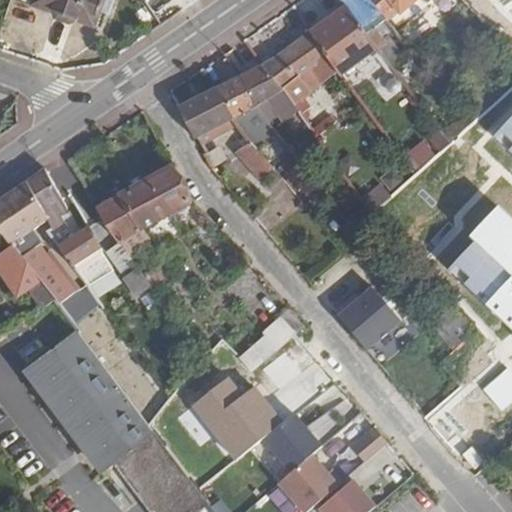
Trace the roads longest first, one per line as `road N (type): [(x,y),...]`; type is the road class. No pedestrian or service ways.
road 1 (residential): [(478,511),(195,188),(142,76)]
road 2 (secondary): [(249,0),(142,76)]
